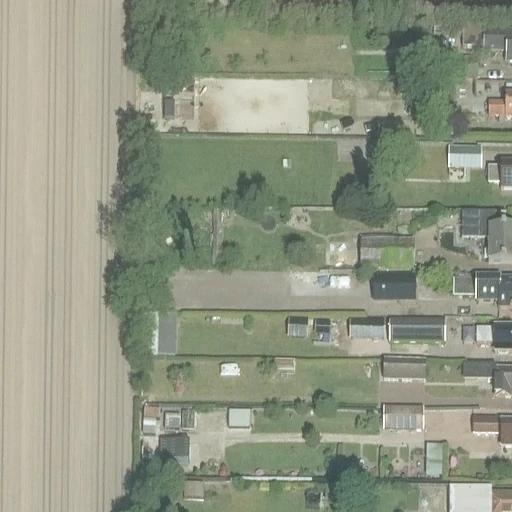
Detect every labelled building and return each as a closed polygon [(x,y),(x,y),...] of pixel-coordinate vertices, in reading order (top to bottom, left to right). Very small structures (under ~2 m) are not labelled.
[(462,50),(483,50),(483,53),(506,53),(505,65),(511,65),(511,32),(488,32),(488,26),(463,25),(462,50)] [(188,38),(174,33),(170,45),(185,50),(188,38)] [(431,61),(431,82),(476,82),(477,62),(431,61)] [(505,120),(511,119),(511,96),(505,97),(505,105),(488,105),(488,119),(505,119),(505,120)] [(481,170),(481,150),(449,150),(448,150),(448,172),(481,172),(481,170)] [(500,192),(511,191),(511,165),(500,165),(500,170),(488,170),(488,186),(500,186),(500,192)] [(489,265),(511,265),(511,230),(495,230),(495,215),(462,215),(461,239),(489,240),(489,265)] [(360,244),(361,267),(414,266),(413,243),(360,244)] [(176,251),(155,252),(155,262),(176,261),(176,251)] [(303,294),(303,274),(290,274),(290,294),(303,294)] [(416,305),(416,278),(374,278),(374,305),(416,305)] [(511,311),(511,280),(499,280),(499,278),(476,278),(476,281),(453,281),(453,299),(476,299),(476,303),(498,304),(498,311),(511,311)] [(148,355),(180,356),(181,314),(149,313),(148,355)] [(306,341),(307,321),(288,321),(287,340),(306,341)] [(315,323),(314,337),(319,337),(318,347),(330,347),(331,324),(315,323)] [(445,323),(369,323),(369,340),(389,340),(389,345),(445,346),(445,323)] [(494,354),(511,354),(511,328),(494,328),(494,332),(477,332),(477,345),(494,345),(494,354)] [(383,382),(426,383),(426,363),(384,361),(383,382)] [(273,362),(273,374),(295,374),(295,363),(273,362)] [(510,394),(511,394),(511,371),(496,372),(496,368),(464,367),(464,382),(475,382),(475,379),(496,379),(495,400),(510,400),(510,394)] [(384,433),(424,433),(424,409),(384,409),(384,433)] [(229,412),(229,431),(249,431),(249,413),(229,412)] [(500,450),(511,449),(511,422),(501,423),(501,421),(473,421),(472,437),(500,438),(500,450)] [(159,442),(159,462),(189,462),(189,442),(159,442)] [(448,476),(448,445),(432,445),(432,476),(448,476)] [(145,466),(145,478),(156,479),(156,466),(145,466)] [(184,487),(184,500),(203,500),(203,487),(184,487)] [(325,488),(325,501),(343,501),(344,488),(325,488)] [(448,490),(448,511),(511,511),(511,495),(491,496),(491,491),(448,490)] [(174,511),(176,496),(152,494),(150,511),(174,511)]
